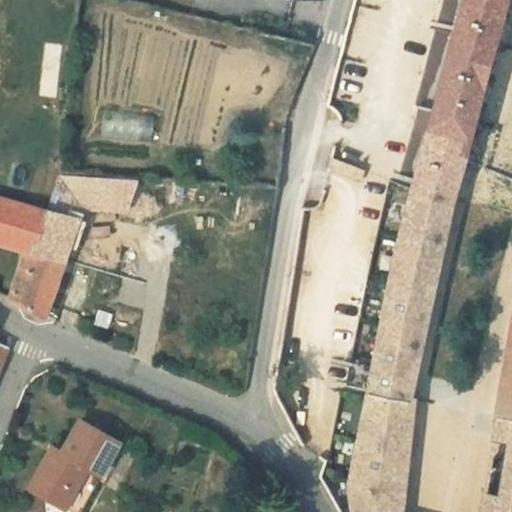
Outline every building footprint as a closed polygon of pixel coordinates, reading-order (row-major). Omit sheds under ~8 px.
[(351,440),(341,486),(347,511),(403,511),(396,510),(412,392),(406,391),(464,151),(501,0),(454,0),(398,216),(351,440)] [(71,212),(81,182),(85,169),(49,166),(37,205),(71,212)] [(52,305),(43,301),(71,212),(37,205),(0,195),(0,252),(7,254),(0,276),(0,293),(48,318),(52,305)] [(511,511),(511,304),(493,413),(473,511),(511,511)] [(72,511),(114,437),(74,415),(54,449),(44,444),(22,484),(68,511),(72,511)] [(314,480),(341,486),(351,440),(318,432),(313,448),(307,468),(310,473),(314,480)]
